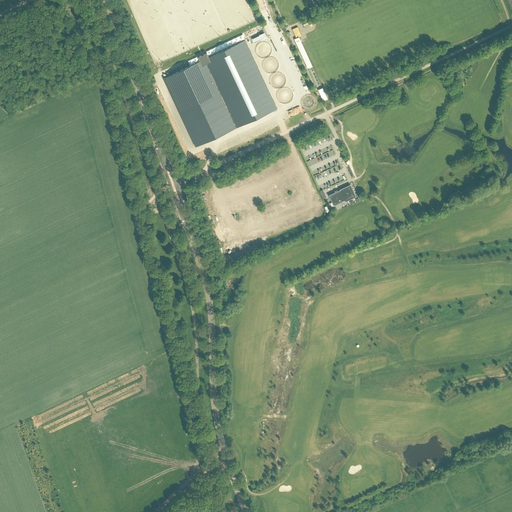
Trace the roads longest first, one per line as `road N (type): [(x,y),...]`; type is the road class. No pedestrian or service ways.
road 1 (unclassified): [(176,182),(511,25)]
road 2 (tertiary): [(246,511),(219,435),(206,288),(184,221)]
road 3 (track): [(131,197),(201,473)]
road 4 (track): [(70,0),(131,197)]
road 5 (tertiary): [(159,149),(106,0)]
